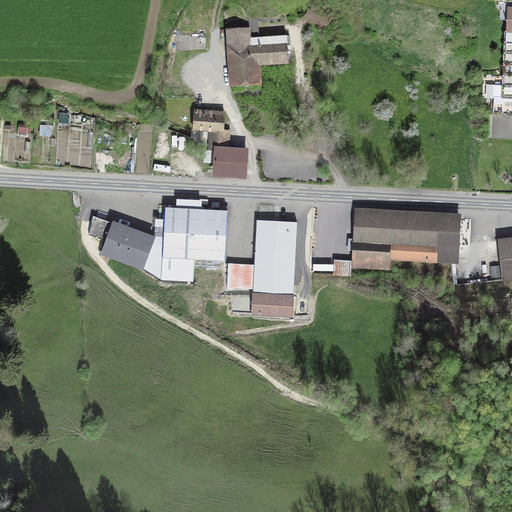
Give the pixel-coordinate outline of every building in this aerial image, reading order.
[(306,14),(326,27),(331,18),(311,5),(306,14)] [(511,113),(511,8),(507,9),(503,85),(494,85),(492,113),(511,113)] [(250,38),(249,30),(227,31),(231,85),(260,84),(258,64),(286,62),(285,46),(290,45),(289,36),(250,38)] [(67,122),(67,115),(60,114),(59,122),(67,122)] [(221,116),(194,114),(193,129),(209,130),(221,131),(221,130),(221,116)] [(226,151),(229,131),(221,130),(221,131),(209,130),(208,150),(216,150),(214,173),(245,175),(246,153),(226,151)] [(227,211),(165,208),(161,280),(193,281),(194,259),(225,261),(227,211)] [(389,269),(389,258),(457,262),(459,219),(356,213),(353,267),(389,269)] [(142,268),(153,238),(93,216),(89,235),(103,240),(112,246),(108,255),(142,268)] [(255,265),(228,263),(227,288),(253,289),(253,295),(293,297),(297,222),(257,220),(255,265)] [(511,278),(511,238),(498,240),(503,280),(511,278)] [(253,295),(252,314),(292,316),(293,297),(253,295)]
